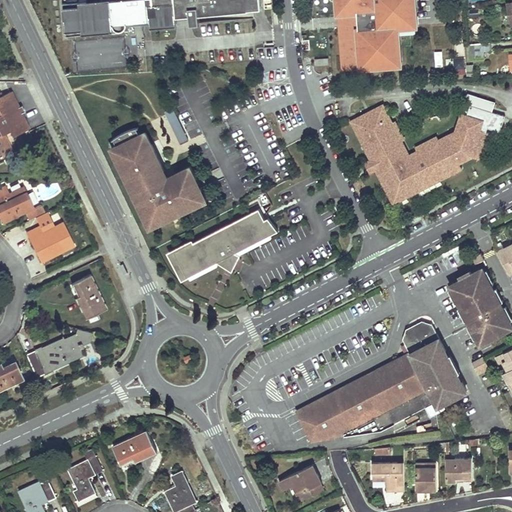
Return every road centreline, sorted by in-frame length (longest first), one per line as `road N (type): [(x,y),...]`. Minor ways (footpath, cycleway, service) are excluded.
road 1 (secondary): [(10,0),(150,291)]
road 2 (residential): [(382,259),(302,96),(289,0)]
road 3 (residential): [(250,328),(382,259)]
road 4 (residential): [(382,259),(511,193)]
road 5 (tertiary): [(0,445),(122,388)]
